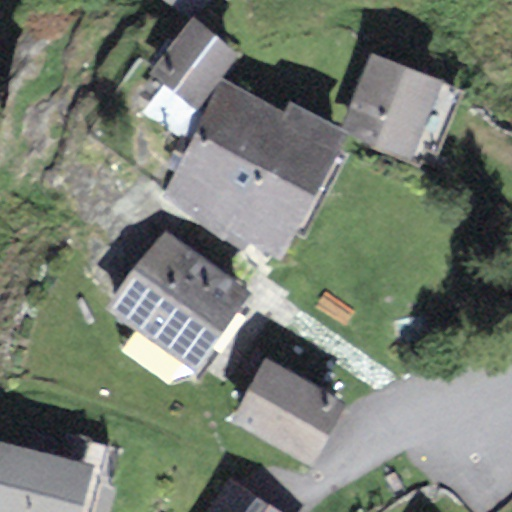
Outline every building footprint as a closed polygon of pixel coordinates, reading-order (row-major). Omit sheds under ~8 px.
[(170,0),(189,17),(204,0),(170,0)] [(197,23),(159,71),(197,101),(235,52),(197,23)] [(378,57),(350,129),(408,151),(436,79),(378,57)] [(212,119),(171,198),(229,229),(231,225),(238,228),(280,250),(342,132),(297,108),(289,123),(227,91),(212,119)] [(167,238),(118,308),(199,364),(248,294),(167,238)] [(269,365),(240,416),(312,455),(340,404),(269,365)] [(4,446),(0,461),(0,511),(74,511),(86,468),(4,446)] [(277,511),(236,484),(217,511),(277,511)]
